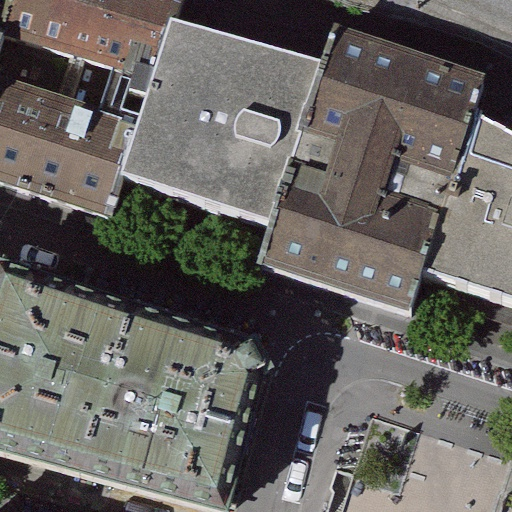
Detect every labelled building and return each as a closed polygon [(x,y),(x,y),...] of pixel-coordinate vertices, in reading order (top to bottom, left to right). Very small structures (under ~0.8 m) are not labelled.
[(180,31),(183,20),(114,0),(18,0),(6,41),(118,78),(100,136),(0,104),(0,194),(117,233),(127,197),(180,31)] [(328,74),(180,31),(127,197),(274,243),(328,74)] [(430,291),(485,107),(409,83),(332,59),(328,74),(274,243),(264,279),(341,304),(418,329),(430,291)] [(511,317),(511,122),(485,107),(430,291),(511,317)] [(0,459),(90,487),(133,348),(0,307),(0,459)] [(232,511),(268,390),(133,348),(90,487),(171,511),(232,511)]
